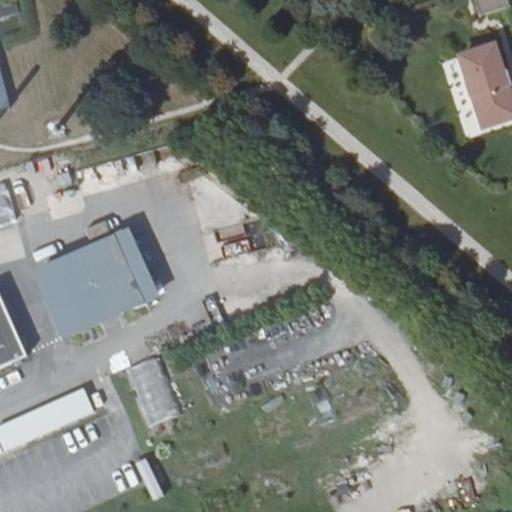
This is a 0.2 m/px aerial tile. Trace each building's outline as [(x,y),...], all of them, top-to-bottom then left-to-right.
[(477,0),(481,14),(510,4),(508,0),(477,0)] [(494,44),(461,55),(469,80),(466,81),(471,97),(474,95),(484,124),(511,115),(511,99),(507,85),(511,84),(506,68),(502,69),(494,44)] [(0,76),(0,115),(9,113),(0,76)] [(0,223),(15,220),(7,187),(0,188),(0,223)] [(122,232),(114,236),(140,295),(148,291),(122,232)] [(140,295),(114,236),(44,267),(70,326),(140,295)] [(0,366),(27,355),(0,293),(0,366)] [(159,358),(125,370),(147,429),(181,416),(159,358)] [(0,425),(0,442),(4,452),(95,414),(85,390),(0,425)] [(146,461),(135,464),(145,501),(156,498),(146,461)]
